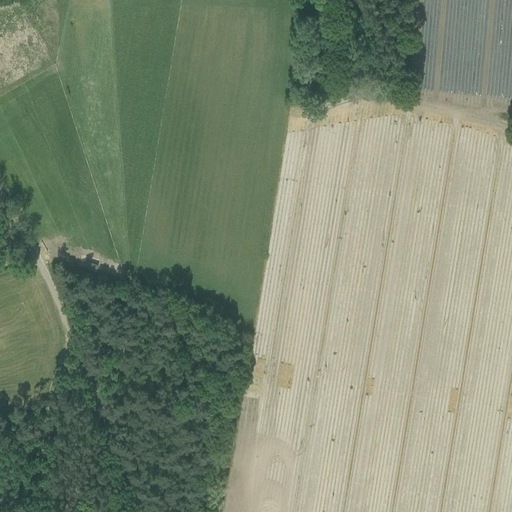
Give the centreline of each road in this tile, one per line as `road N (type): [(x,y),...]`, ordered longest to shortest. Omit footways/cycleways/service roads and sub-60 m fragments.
road 1 (unclassified): [(139,511),(52,287),(0,194)]
road 2 (track): [(511,108),(445,103),(387,73),(351,0)]
road 3 (track): [(65,322),(34,511)]
